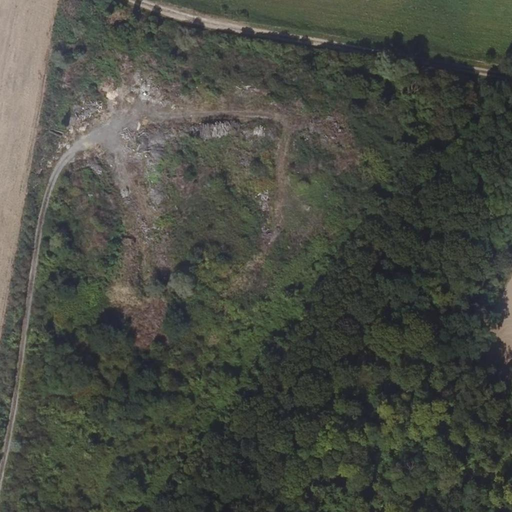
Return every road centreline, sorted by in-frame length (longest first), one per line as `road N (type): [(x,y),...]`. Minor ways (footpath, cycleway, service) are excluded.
road 1 (track): [(511,77),(191,24),(128,0)]
road 2 (track): [(0,458),(44,191),(72,153),(112,145)]
